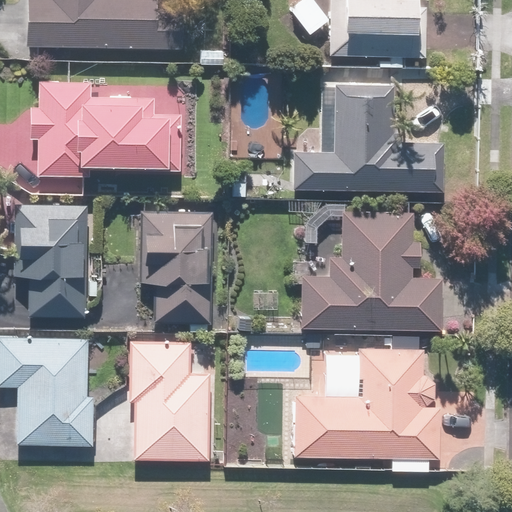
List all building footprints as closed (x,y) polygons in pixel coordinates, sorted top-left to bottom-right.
[(23,0),(22,48),(178,51),(179,13),(152,12),(152,0),(23,0)] [(325,22),(309,0),(302,0),(286,12),(304,37),(325,22)] [(326,0),(325,57),(421,59),(422,9),(410,8),(410,0),(409,0),(408,0),(326,0)] [(86,170),(176,172),(177,116),(150,115),(150,100),(86,98),(87,84),(36,83),(35,109),(27,109),(26,140),(35,140),(34,177),(86,178),(86,170)] [(289,153),(288,189),(438,191),(439,143),(397,142),(397,133),(389,133),(390,87),(331,86),(330,154),(289,153)] [(43,317),(80,318),(83,207),(12,205),(10,279),(25,279),(24,318),(42,319),(43,317)] [(206,324),(209,212),(136,210),(134,282),(151,283),(149,322),(206,324)] [(296,327),(436,330),(437,278),(408,277),(408,267),(415,268),(415,242),(408,242),(409,213),(337,212),(337,257),(325,257),(325,276),(296,275),(296,327)] [(0,385),(13,386),(12,443),(88,445),(89,396),(82,396),(83,339),(0,337),(0,385)] [(130,401),(129,459),(204,460),(206,373),(186,372),(187,342),(125,340),(124,401),(130,401)] [(290,394),(288,456),(388,458),(388,470),(424,471),(424,459),(434,459),(435,407),(418,406),(418,405),(422,405),(430,399),(430,382),(423,375),(419,374),(419,349),(354,348),(354,354),(321,354),(320,395),(290,394)]
